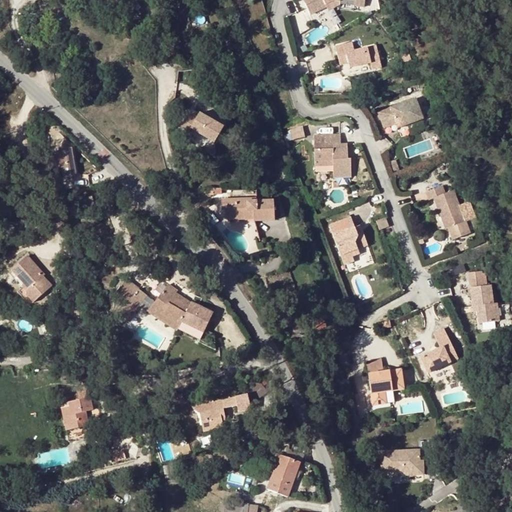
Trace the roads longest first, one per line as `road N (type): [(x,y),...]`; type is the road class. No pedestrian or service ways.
road 1 (tertiary): [(277,355),(222,270),(0,60)]
road 2 (residential): [(277,0),(274,29),(301,109),(343,110),(360,120),(429,307)]
road 3 (residential): [(277,355),(146,380),(135,390),(146,442),(138,465),(0,495)]
road 4 (tertiary): [(342,511),(277,355)]
road 5 (unknown): [(50,107),(53,69),(15,28),(36,0)]
